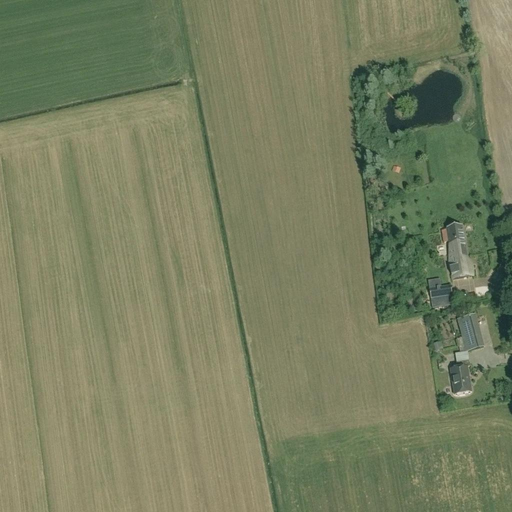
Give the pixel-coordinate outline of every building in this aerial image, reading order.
[(447,231),(442,232),(444,244),(449,243),(453,264),(449,264),(452,281),(473,277),(472,266),(467,258),(462,227),(447,229),(447,231)] [(486,278),(487,284),(481,285),(482,290),(471,291),(472,298),(497,294),(495,277),(486,278)] [(440,280),(428,282),(429,290),(441,288),(440,280)] [(441,288),(429,290),(431,300),(452,296),(451,287),(441,288)] [(496,298),(483,300),(489,343),(501,342),(496,298)] [(475,317),(458,321),(466,353),(484,349),(475,317)] [(442,342),(433,344),(435,352),(443,349),(442,342)] [(458,370),(450,371),(455,396),(472,393),(470,383),(469,384),(468,379),(469,379),(467,369),(470,368),(469,361),(456,364),(458,370)]
